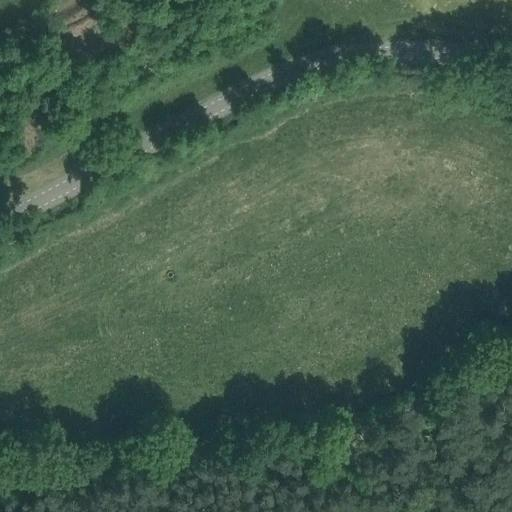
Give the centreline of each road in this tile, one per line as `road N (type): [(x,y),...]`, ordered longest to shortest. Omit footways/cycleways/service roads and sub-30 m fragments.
road 1 (tertiary): [(0,221),(291,70),(383,52),(511,55)]
road 2 (track): [(0,461),(348,441),(511,350)]
